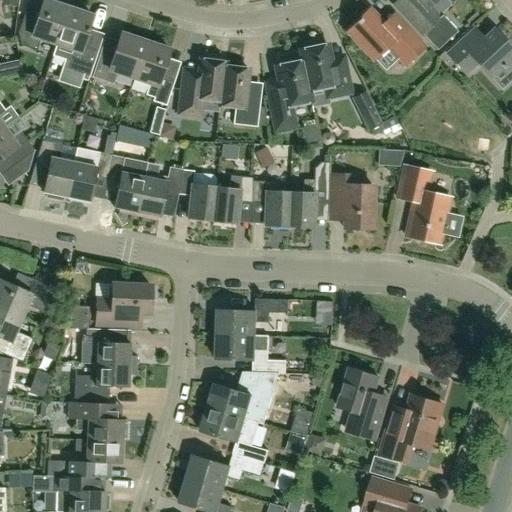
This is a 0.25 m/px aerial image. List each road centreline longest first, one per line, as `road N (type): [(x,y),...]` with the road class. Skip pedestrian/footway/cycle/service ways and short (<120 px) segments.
road 1 (residential): [(458,290),(407,275),(187,264)]
road 2 (residential): [(140,511),(178,384),(187,264)]
road 3 (residential): [(141,0),(233,23),(262,23),(331,0)]
road 4 (residential): [(187,264),(0,223)]
